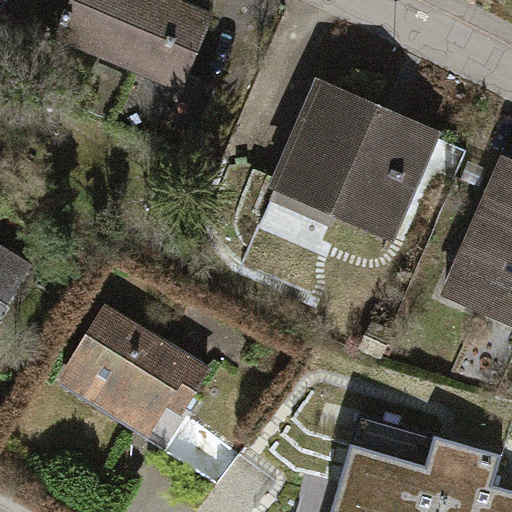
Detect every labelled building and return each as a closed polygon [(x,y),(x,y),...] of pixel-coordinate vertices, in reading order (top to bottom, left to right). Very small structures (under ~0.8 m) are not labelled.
[(209,17),(168,0),(74,0),(60,35),(140,70),(118,121),(186,150),(212,88),(184,76),(209,17)] [(434,134),(320,84),(276,184),(390,234),(434,134)] [(511,164),(504,161),(447,294),(491,313),(498,297),(511,303),(511,164)] [(0,311),(28,266),(0,248),(0,311)] [(207,369),(108,307),(68,372),(167,433),(207,369)] [(391,333),(372,323),(360,345),(380,355),(391,333)] [(511,511),(511,490),(493,485),(502,456),(359,414),(330,511),(511,511)] [(205,511),(250,511),(274,480),(240,455),(200,508),(205,511)]
